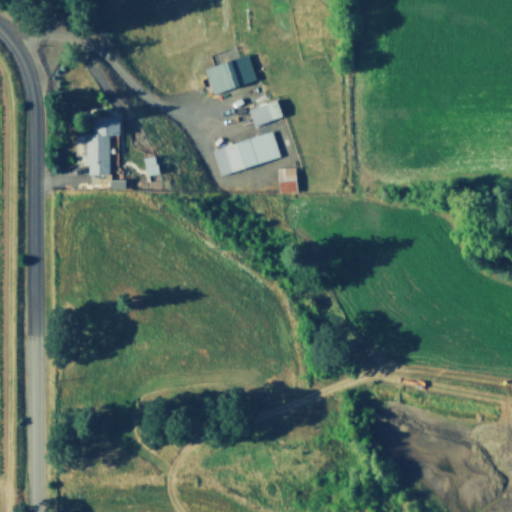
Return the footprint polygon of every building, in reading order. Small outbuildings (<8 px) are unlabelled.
[(203,66),(209,92),(235,85),(234,84),(252,80),(246,54),(203,66)] [(245,107),(250,125),(279,117),(274,99),(245,107)] [(90,127),(90,110),(119,110),(120,130),(106,130),(106,169),(84,170),(84,127),(90,127)] [(216,171),(207,147),(246,133),(255,157),(216,171)] [(145,170),(140,153),(155,149),(159,166),(145,170)] [(283,163),(296,162),(297,188),(285,189),(283,163)] [(108,185),(108,174),(121,174),(121,185),(108,185)]
